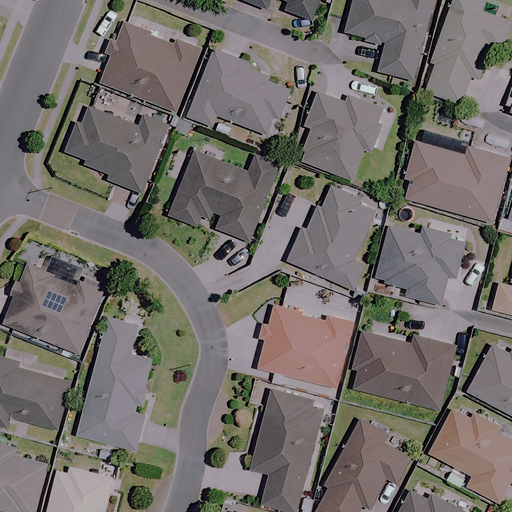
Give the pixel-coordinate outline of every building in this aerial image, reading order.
[(243,0),(266,9),(268,5),(269,0),(279,0),(287,3),(284,11),(311,21),(319,0),(243,0)] [(353,0),(345,32),(363,37),(362,42),(383,48),(377,71),(412,80),(433,0),(353,0)] [(484,1),(480,0),(449,0),(430,58),(436,60),(425,92),(462,104),(470,78),(479,81),(492,42),(503,45),(510,23),(480,13),(484,1)] [(151,38),(153,33),(124,21),(116,41),(110,38),(105,51),(111,53),(100,82),(176,112),(201,47),(179,38),(175,47),(151,38)] [(279,122),(292,92),(266,81),(268,76),(245,67),(246,62),(214,49),(186,116),(212,127),(217,115),(267,135),(274,119),(279,122)] [(319,95),(302,152),(304,152),(300,164),(353,180),(362,150),(370,152),(379,124),(375,123),(380,105),(348,95),(346,103),(319,95)] [(138,127),(84,105),(64,151),(85,160),(84,163),(108,173),(106,178),(141,192),(168,125),(143,115),(138,127)] [(465,156),(415,142),(406,173),(412,174),(405,198),(490,222),(508,158),(467,147),(465,156)] [(248,173),(194,151),(168,215),(197,226),(204,208),(221,214),(215,228),(249,242),(280,165),(255,155),(248,173)] [(304,225),(300,224),(285,261),(353,290),(364,265),(353,261),(375,209),(355,201),(357,197),(325,183),(312,214),(309,212),(304,225)] [(450,238),(451,236),(419,227),(417,234),(390,225),(375,277),(385,280),(384,283),(406,290),(405,295),(439,305),(449,274),(454,276),(464,243),(450,238)] [(80,274),(76,284),(44,272),(47,265),(30,258),(3,324),(78,354),(106,284),(80,274)] [(511,277),(510,285),(498,282),(491,309),(511,314),(511,277)] [(325,321),(300,315),(301,311),(273,304),(272,311),(258,368),(336,388),(352,322),(327,315),(325,321)] [(138,325),(107,318),(77,436),(135,451),(144,415),(138,414),(152,359),(131,354),(138,325)] [(411,344),(362,332),(353,370),(357,371),(353,388),(439,409),(454,346),(413,336),(411,344)] [(511,351),(510,354),(493,345),(469,393),(511,415),(511,351)] [(19,362),(0,356),(0,425),(8,428),(11,417),(58,429),(70,382),(17,368),(19,362)] [(313,405),(315,398),(271,387),(250,469),(268,474),(261,504),(292,511),(295,511),(322,407),(313,405)] [(511,440),(497,433),(500,427),(474,414),(472,419),(452,409),(429,454),(472,476),(466,486),(499,503),(511,478),(511,440)] [(356,420),(325,484),(327,485),(313,511),(357,511),(361,505),(370,510),(385,478),(396,484),(409,456),(382,443),(386,434),(356,420)] [(0,508),(12,511),(32,511),(50,457),(0,441),(0,508)] [(56,472),(46,511),(103,511),(112,477),(69,467),(67,475),(56,472)] [(434,502),(410,489),(397,511),(465,511),(437,497),(434,502)]
